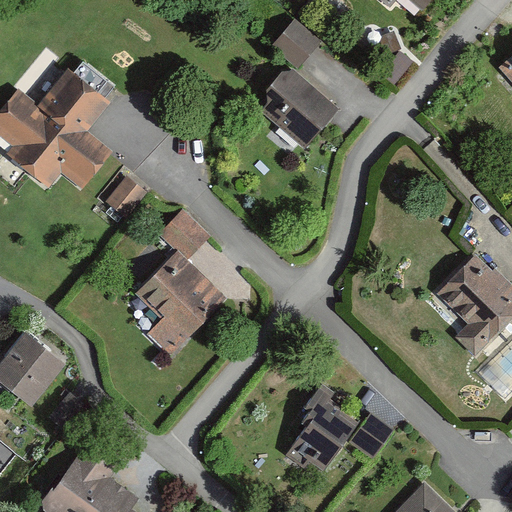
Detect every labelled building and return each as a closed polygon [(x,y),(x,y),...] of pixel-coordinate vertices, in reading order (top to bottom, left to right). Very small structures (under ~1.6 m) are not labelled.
[(381,0),(390,7),(396,0),(412,0),(423,9),(431,0),(381,0)] [(294,19),(271,45),(282,55),(297,68),(301,64),(309,55),(320,42),(294,19)] [(511,58),(502,67),(511,77),(511,58)] [(83,62),(74,73),(104,98),(108,93),(113,87),(83,62)] [(82,185),(109,153),(83,132),(109,101),(104,98),(74,73),(69,69),(37,108),(19,93),(0,116),(0,132),(17,146),(12,153),(48,183),(61,168),(82,185)] [(306,144),(336,110),(288,69),(258,102),(306,144)] [(137,185),(128,177),(107,203),(126,218),(147,193),(137,185)] [(160,233),(177,250),(188,261),(199,249),(209,239),(211,237),(183,209),(181,211),(160,233)] [(177,250),(138,291),(166,317),(149,335),(172,356),(227,298),(188,261),(177,250)] [(491,275),(474,258),(438,293),(469,324),(456,336),(473,353),(511,314),(511,288),(495,271),(491,275)] [(26,335),(0,367),(0,380),(32,405),(63,364),(26,335)] [(311,460),(325,471),(348,439),(360,424),(329,402),(336,393),(323,383),(305,408),(310,412),(302,423),(308,427),(300,437),(287,455),(305,468),(311,460)] [(382,423),(371,415),(352,442),(372,457),(392,430),(382,423)] [(133,511),(129,509),(137,499),(109,479),(116,468),(85,446),(45,502),(47,511),(133,511)] [(453,511),(424,483),(395,511),(453,511)]
